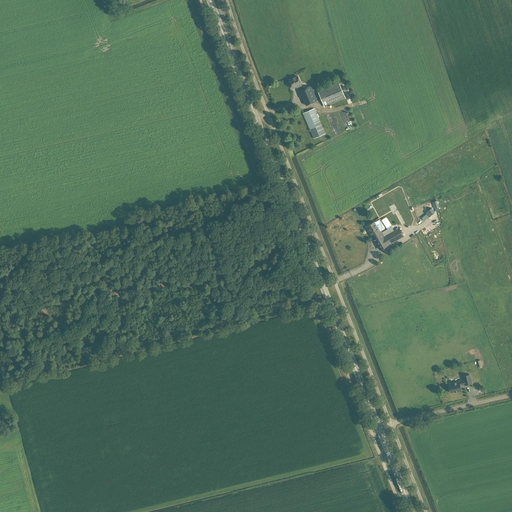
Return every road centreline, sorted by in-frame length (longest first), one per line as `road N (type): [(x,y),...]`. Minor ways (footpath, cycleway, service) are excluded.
road 1 (track): [(317,301),(0,386)]
road 2 (primary): [(321,285),(255,117)]
road 3 (unclassified): [(334,281),(268,113)]
road 4 (unclassified): [(393,424),(334,281)]
road 5 (primary): [(378,428),(321,285)]
road 6 (unclassified): [(393,424),(511,396)]
road 7 (unclassified): [(268,113),(227,0)]
